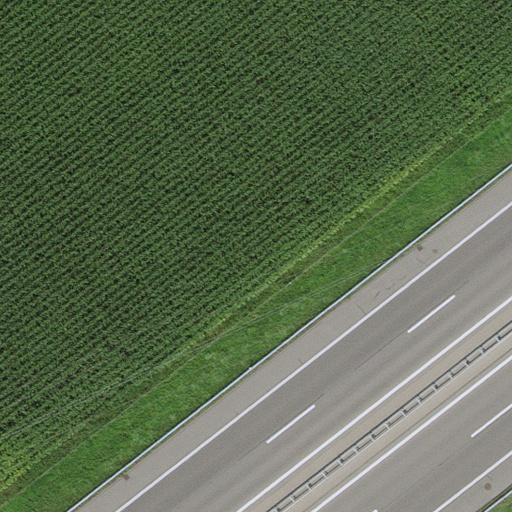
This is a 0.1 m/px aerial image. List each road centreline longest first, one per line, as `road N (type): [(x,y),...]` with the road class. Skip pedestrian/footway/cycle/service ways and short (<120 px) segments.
road 1 (motorway): [(511,254),(181,511)]
road 2 (motorway): [(377,511),(511,407)]
